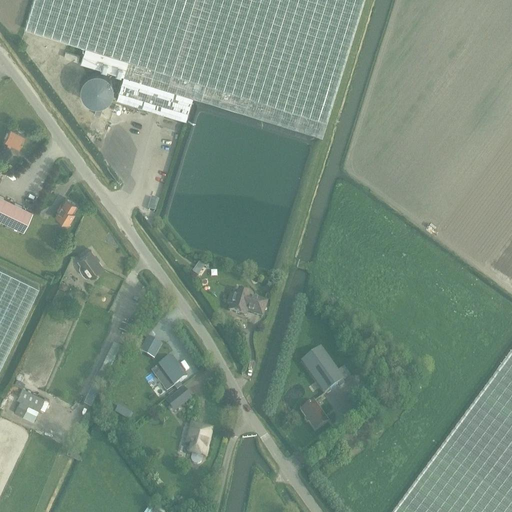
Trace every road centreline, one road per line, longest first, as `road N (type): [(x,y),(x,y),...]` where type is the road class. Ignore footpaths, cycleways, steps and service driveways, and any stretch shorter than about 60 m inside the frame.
road 1 (unclassified): [(249,413),(189,315),(0,55)]
road 2 (unclassified): [(317,511),(249,413)]
